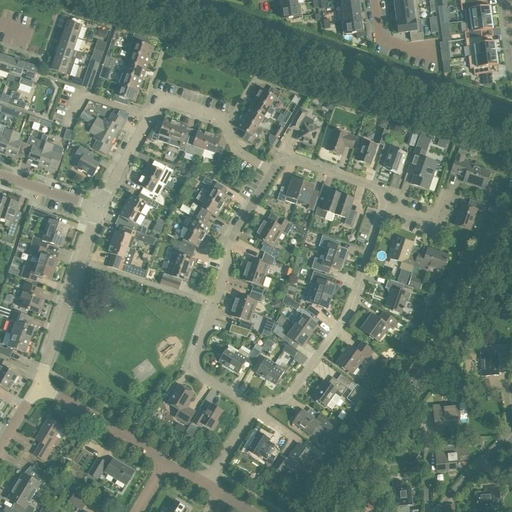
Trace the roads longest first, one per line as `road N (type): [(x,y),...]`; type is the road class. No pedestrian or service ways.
road 1 (unclassified): [(319,511),(511,249)]
road 2 (residential): [(271,171),(227,244),(194,364),(251,407)]
road 3 (residential): [(93,209),(153,104),(167,100),(218,118),(239,152),(271,171)]
road 4 (residential): [(251,407),(283,399),(342,319),(382,206)]
road 5 (residential): [(37,385),(93,209)]
road 6 (residential): [(509,393),(511,433),(436,511)]
road 7 (residential): [(164,459),(37,385)]
road 8 (residential): [(382,206),(378,190),(290,159),(278,159),(271,171)]
